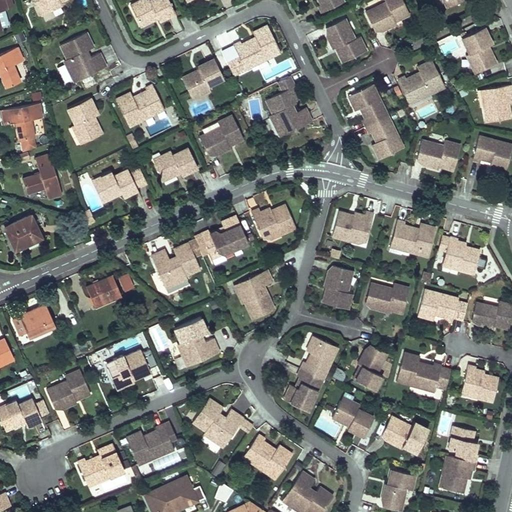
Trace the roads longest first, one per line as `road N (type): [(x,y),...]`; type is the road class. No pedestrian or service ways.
road 1 (residential): [(9,292),(258,183),(289,173),(327,175)]
road 2 (residential): [(42,464),(45,449),(244,367)]
road 3 (residential): [(274,10),(254,10),(137,63),(121,54),(95,0)]
road 4 (residential): [(244,367),(276,421),(350,472),(346,511)]
road 5 (residential): [(327,175),(511,228)]
road 6 (residential): [(317,92),(484,12)]
road 7 (residential): [(327,175),(294,309)]
